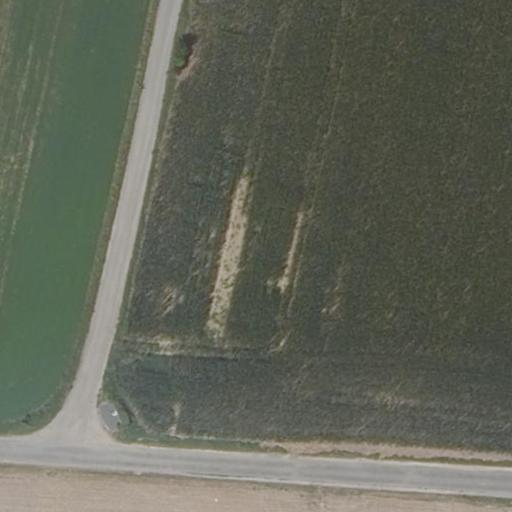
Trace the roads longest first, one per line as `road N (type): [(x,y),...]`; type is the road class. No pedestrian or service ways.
road 1 (unclassified): [(0,456),(511,491)]
road 2 (track): [(66,461),(167,0)]
